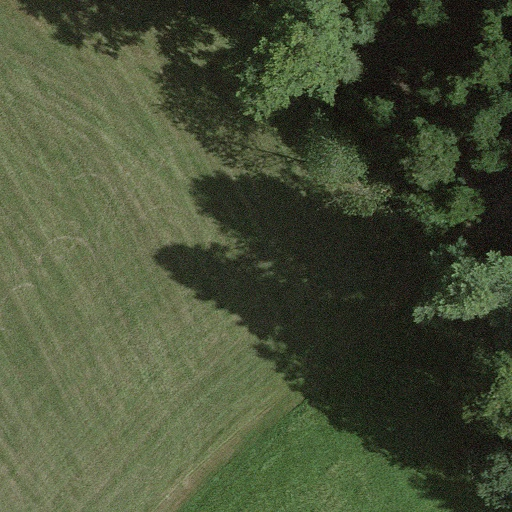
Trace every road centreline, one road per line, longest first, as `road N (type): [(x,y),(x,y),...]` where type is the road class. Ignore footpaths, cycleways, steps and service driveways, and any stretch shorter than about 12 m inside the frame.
road 1 (track): [(504,215),(403,286),(205,511)]
road 2 (track): [(344,0),(511,225)]
